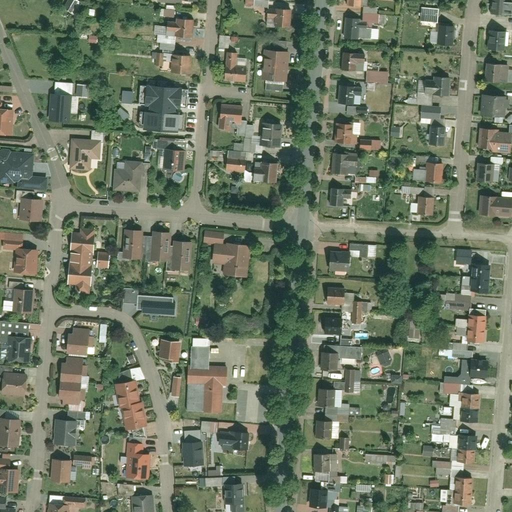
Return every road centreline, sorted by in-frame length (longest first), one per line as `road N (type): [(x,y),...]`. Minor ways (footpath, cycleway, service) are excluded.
road 1 (tertiary): [(280,511),(298,226)]
road 2 (residential): [(487,511),(511,264)]
road 3 (residential): [(454,234),(472,0)]
road 4 (tertiary): [(298,226),(320,0)]
road 5 (residential): [(168,511),(157,392),(129,324),(108,315)]
road 6 (residential): [(48,309),(31,511)]
road 7 (residential): [(59,199),(50,151),(0,37)]
road 8 (residential): [(454,234),(298,226)]
road 9 (residential): [(196,218),(59,199)]
road 10 (residential): [(204,90),(196,218)]
